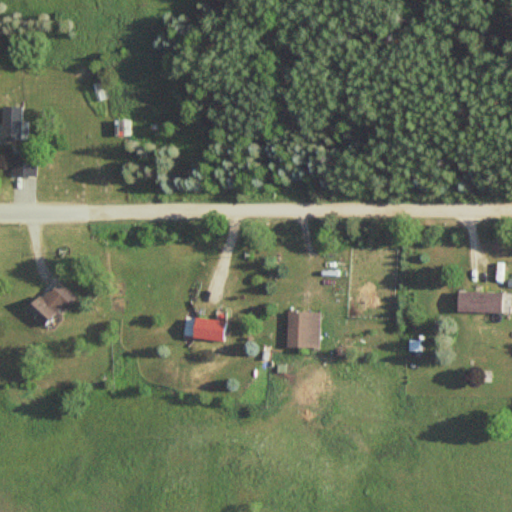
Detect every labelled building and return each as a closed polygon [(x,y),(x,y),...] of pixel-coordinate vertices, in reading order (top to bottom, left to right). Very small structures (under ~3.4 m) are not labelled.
[(22,138),(22,105),(2,105),(2,138),(22,138)] [(38,174),(38,152),(11,152),(11,174),(38,174)] [(24,310),(44,328),(74,295),(55,277),(24,310)] [(511,304),(501,304),(501,292),(456,290),(455,311),(511,313),(511,304)] [(286,348),(319,348),(319,311),(286,311),(286,348)] [(224,341),(227,321),(194,317),(191,337),(224,341)]
